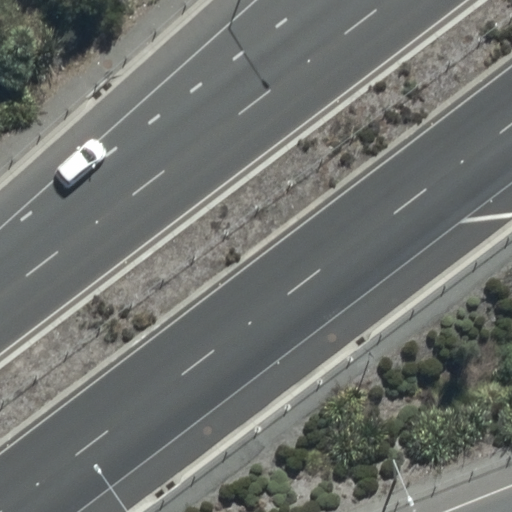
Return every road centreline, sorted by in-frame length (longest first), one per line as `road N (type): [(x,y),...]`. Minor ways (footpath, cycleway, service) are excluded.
road 1 (motorway): [(511,123),(0,511)]
road 2 (motorway): [(0,293),(387,0)]
road 3 (trunk): [(0,293),(311,0)]
